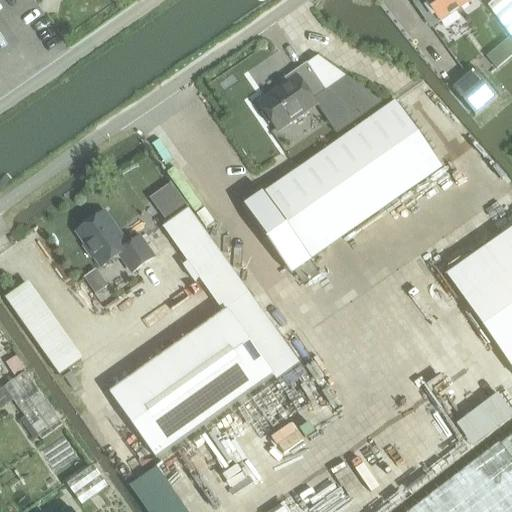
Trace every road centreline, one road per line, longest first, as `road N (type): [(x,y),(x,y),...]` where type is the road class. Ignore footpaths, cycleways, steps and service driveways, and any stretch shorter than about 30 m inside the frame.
road 1 (unclassified): [(296,0),(0,207)]
road 2 (unclassified): [(0,109),(155,0)]
